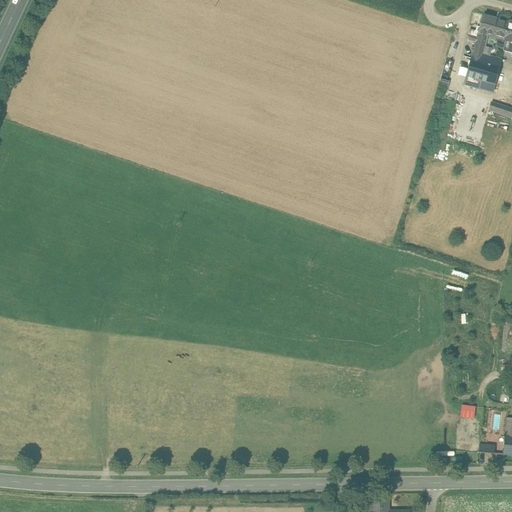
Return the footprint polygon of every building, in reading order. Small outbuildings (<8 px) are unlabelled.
[(478,34),(488,37),(500,40),(504,41),(509,22),(483,15),(478,34)] [(488,37),(478,34),(471,59),(500,67),(502,60),(489,56),(483,54),(485,47),(488,37)] [(491,49),(485,47),(483,54),(489,56),(491,49)] [(500,67),(471,59),(466,77),(487,83),(495,85),(500,67)] [(487,83),(466,77),(464,85),(485,91),(487,83)] [(495,85),(487,83),(485,91),(492,93),(495,85)] [(507,108),(491,103),(488,111),(504,117),(507,108)] [(511,322),(511,321),(506,321),(504,323),(501,350),(503,353),(508,353),(510,351),(511,351),(511,322)] [(461,405),(460,417),(474,419),(475,406),(461,405)] [(511,455),(511,418),(507,418),(503,455),(511,455)] [(494,453),(494,445),(478,444),(478,453),(494,453)] [(389,499),(369,499),(369,511),(388,511),(389,511),(389,499)]
